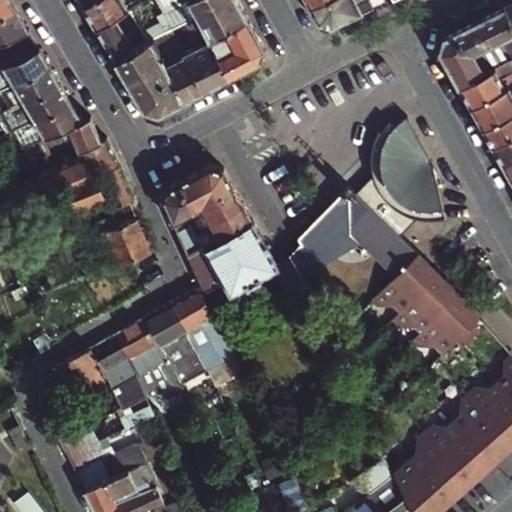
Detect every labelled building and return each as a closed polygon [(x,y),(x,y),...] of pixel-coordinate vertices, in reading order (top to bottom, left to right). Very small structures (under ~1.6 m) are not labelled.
[(12,0),(0,0),(0,15),(17,8),(12,0)] [(97,25),(130,6),(140,0),(91,0),(84,4),(97,25)] [(209,37),(247,14),(239,0),(180,0),(179,1),(178,0),(158,0),(171,22),(166,25),(168,30),(172,28),(176,26),(185,21),(197,14),(209,37)] [(318,0),(311,4),(320,21),(333,25),(382,0),(318,0)] [(149,40),(130,6),(97,25),(117,58),(149,40)] [(441,51),(459,84),(497,64),(511,55),(511,20),(507,11),(504,7),(446,35),(441,51)] [(0,41),(29,29),(17,8),(0,15),(0,41)] [(188,49),(184,51),(203,89),(229,76),(209,37),(197,14),(185,21),(188,27),(197,44),(188,49)] [(265,46),(247,14),(209,37),(229,76),(261,60),(265,46)] [(188,27),(185,21),(176,26),(179,31),(188,27)] [(153,38),(164,58),(185,98),(203,89),(184,51),(175,33),(172,28),(168,30),(153,38)] [(184,51),(188,49),(179,31),(175,33),(184,51)] [(153,38),(149,40),(117,58),(128,78),(164,58),(153,38)] [(16,82),(51,66),(40,48),(0,65),(0,72),(7,86),(16,82)] [(185,98),(164,58),(128,78),(146,107),(160,111),(185,98)] [(511,66),(502,72),(497,64),(459,84),(471,106),(511,83),(511,66)] [(62,84),(51,66),(16,82),(22,92),(0,102),(0,104),(4,111),(9,109),(27,100),(62,84)] [(511,83),(471,106),(483,127),(511,111),(511,83)] [(37,118),(72,102),(62,84),(27,100),(37,118)] [(82,119),(72,102),(37,118),(47,135),(82,119)] [(511,111),(483,127),(493,144),(511,133),(511,111)] [(444,178),(416,127),(408,114),(402,118),(397,122),(393,128),(389,134),(380,129),(376,138),(374,147),(373,151),(373,157),(373,167),(375,174),(376,179),(379,185),(382,190),(385,195),(390,200),(394,204),(399,208),(405,211),(410,214),(416,216),(420,217),(435,218),(447,217),(439,181),(444,178)] [(91,115),(82,119),(47,135),(34,141),(40,150),(60,142),(65,154),(80,148),(101,139),(91,115)] [(28,144),(21,132),(17,133),(24,146),(28,144)] [(511,133),(493,144),(503,162),(511,156),(511,133)] [(91,175),(120,163),(110,140),(108,136),(101,139),(80,148),(81,151),(82,154),(75,157),(83,178),(91,175)] [(511,178),(511,156),(503,162),(511,178)] [(75,157),(67,160),(37,172),(46,193),(62,186),(83,178),(75,157)] [(134,197),(120,163),(91,175),(99,193),(100,197),(106,195),(111,206),(134,197)] [(226,168),(210,163),(180,179),(195,207),(194,208),(196,213),(204,208),(201,203),(235,184),(226,168)] [(0,192),(7,209),(33,198),(46,193),(37,172),(0,187),(0,192)] [(375,174),(358,191),(403,234),(420,217),(416,216),(410,214),(405,211),(399,208),(394,204),(390,200),(385,195),(382,190),(379,185),(376,179),(375,174)] [(62,186),(70,205),(99,193),(91,175),(83,178),(62,186)] [(195,207),(180,179),(166,186),(163,197),(177,229),(192,221),(189,217),(196,213),(194,208),(195,207)] [(403,234),(358,191),(350,183),(318,215),(327,232),(337,248),(353,232),(362,240),(397,274),(420,250),(403,234)] [(245,202),(235,184),(201,203),(204,208),(196,213),(189,217),(192,221),(199,234),(213,227),(211,222),(245,202)] [(41,216),(47,214),(70,205),(62,186),(46,193),(33,198),(41,216)] [(96,212),(103,229),(141,213),(134,197),(111,206),(96,212)] [(199,234),(192,221),(177,229),(189,253),(200,247),(207,243),(254,218),(245,202),(211,222),(213,227),(199,234)] [(154,245),(141,213),(103,229),(117,261),(154,245)] [(298,236),(304,245),(327,232),(318,215),(298,236)] [(279,263),(254,218),(207,243),(224,276),(217,280),(200,247),(189,253),(202,283),(198,285),(214,315),(218,312),(220,311),(216,303),(214,299),(279,263)] [(73,231),(70,223),(69,221),(53,227),(57,238),(73,231)] [(82,238),(83,239),(85,245),(86,249),(103,242),(99,231),(82,238)] [(315,266),(337,254),(335,251),(337,248),(327,232),(304,245),(304,246),(315,266)] [(339,253),(362,240),(353,232),(337,248),(339,253)] [(315,266),(304,246),(292,253),(302,273),(315,266)] [(443,352),(481,314),(483,312),(420,250),(397,274),(372,299),(379,305),(394,305),(401,311),(393,319),(400,326),(415,325),(422,332),(414,340),(421,346),(436,345),(443,352)] [(106,273),(104,270),(103,267),(95,270),(98,276),(106,273)] [(214,315),(198,285),(166,303),(182,334),(198,364),(210,358),(204,347),(212,344),(219,359),(223,357),(225,362),(238,355),(218,312),(214,315)] [(166,303),(141,317),(154,343),(157,347),(182,334),(166,303)] [(110,334),(122,359),(154,343),(141,317),(110,334)] [(135,385),(122,359),(110,334),(85,348),(97,373),(109,367),(121,391),(135,385)] [(102,383),(97,373),(85,348),(58,363),(57,364),(59,368),(44,376),(54,394),(64,390),(70,400),(102,383)] [(434,423),(433,424),(454,462),(511,429),(511,355),(508,358),(507,375),(492,387),(477,386),(464,397),(463,413),(449,425),(434,423)] [(175,383),(172,377),(164,382),(167,387),(175,383)] [(78,426),(115,408),(110,397),(74,415),(78,426)] [(419,451),(394,474),(406,496),(415,511),(438,511),(511,447),(511,429),(454,462),(433,424),(420,436),(419,451)] [(115,503),(144,489),(140,481),(151,476),(133,443),(105,456),(103,454),(75,468),(97,511),(115,503)] [(168,511),(155,484),(144,489),(115,503),(118,511),(145,511),(157,508),(158,511),(168,511)] [(367,511),(415,511),(406,496),(367,511)]
